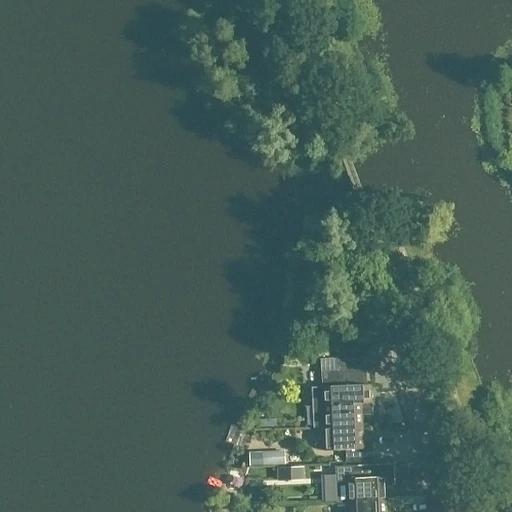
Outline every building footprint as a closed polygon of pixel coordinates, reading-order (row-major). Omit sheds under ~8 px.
[(320,376),(320,390),(308,390),(310,430),(359,428),(358,412),(368,412),(366,387),(364,387),(364,375),(320,376)] [(359,428),(310,430),(321,430),(323,453),(343,452),(343,465),(371,463),(370,442),(360,443),(359,428)] [(282,454),(260,455),(260,468),(283,467),(282,454)] [(391,466),(356,468),(330,470),(331,486),(344,486),(345,504),(383,503),(382,487),(392,487),(391,466)] [(302,469),(275,470),(276,483),(302,482),(302,469)] [(383,511),(383,503),(345,504),(345,511),(383,511)]
